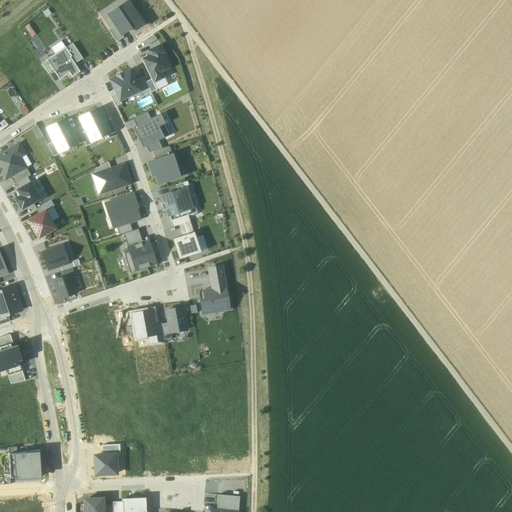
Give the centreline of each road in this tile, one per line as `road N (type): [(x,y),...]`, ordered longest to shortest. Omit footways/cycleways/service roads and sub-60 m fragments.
road 1 (track): [(167,0),(511,450)]
road 2 (residential): [(41,320),(170,279),(139,169),(94,75)]
road 3 (residential): [(57,491),(77,463),(76,445),(55,337),(41,320)]
road 4 (residential): [(41,320),(36,344),(57,491)]
road 5 (residential): [(57,491),(150,484),(181,493)]
